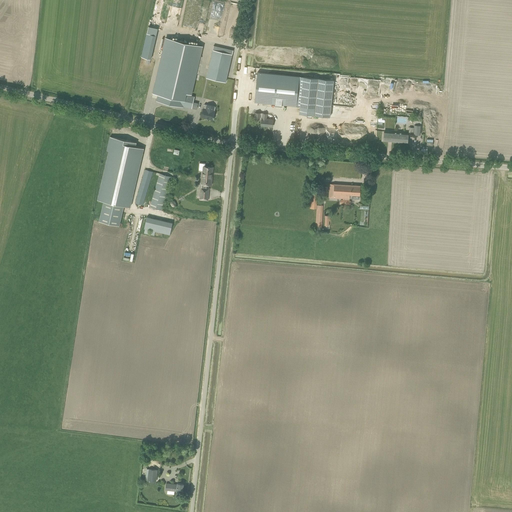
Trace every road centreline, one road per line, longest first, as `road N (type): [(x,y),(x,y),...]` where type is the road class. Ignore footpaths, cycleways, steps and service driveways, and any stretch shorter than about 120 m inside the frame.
road 1 (unclassified): [(191,511),(232,143)]
road 2 (unclassified): [(511,167),(232,143)]
road 3 (unclassified): [(232,143),(0,84)]
